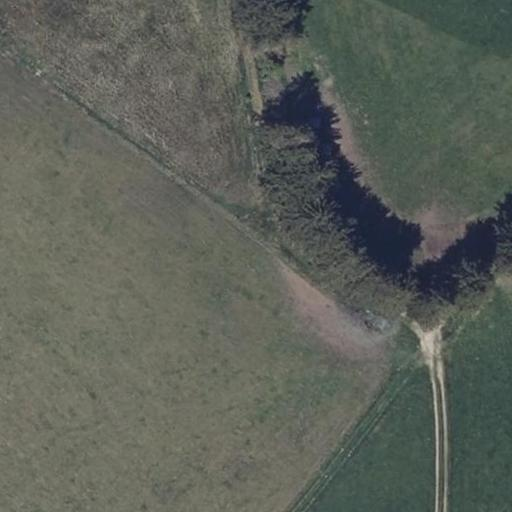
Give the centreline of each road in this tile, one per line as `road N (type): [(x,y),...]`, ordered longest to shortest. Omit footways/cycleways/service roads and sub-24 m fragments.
road 1 (track): [(243,0),(266,159),(291,210),(347,280),(406,308),(442,346),(439,511)]
road 2 (track): [(302,511),(442,346)]
